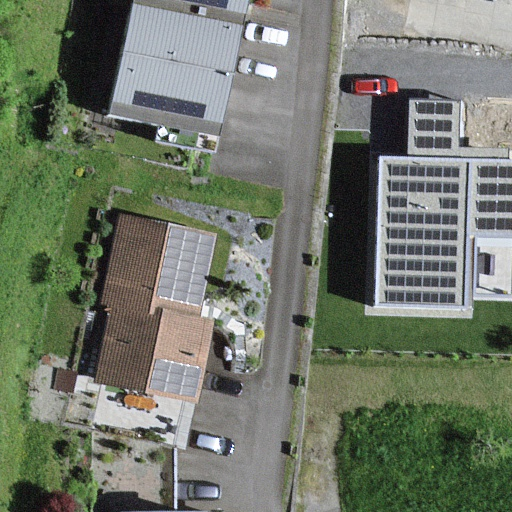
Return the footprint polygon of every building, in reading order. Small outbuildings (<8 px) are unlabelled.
[(226,129),(248,21),(144,0),(140,0),(118,107),(226,129)] [(252,0),(144,0),(248,21),(252,0)] [(511,233),(511,165),(459,165),(460,104),(412,103),(412,159),(382,158),(380,302),(470,304),(471,233),(511,233)] [(122,216),(107,297),(117,299),(203,316),(218,234),(122,216)] [(216,318),(203,316),(117,299),(102,377),(201,396),(216,318)]
